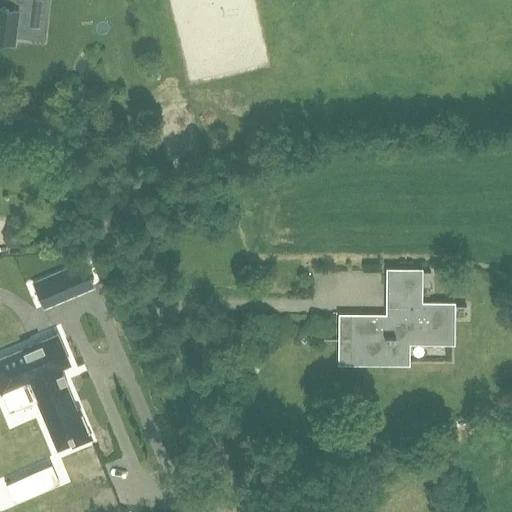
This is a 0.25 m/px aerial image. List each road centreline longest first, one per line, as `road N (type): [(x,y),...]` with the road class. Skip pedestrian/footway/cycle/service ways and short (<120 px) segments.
road 1 (unclassified): [(228,511),(87,180),(45,129),(0,114)]
road 2 (unknown): [(0,284),(42,285),(83,306),(109,346),(168,484),(198,495),(220,489)]
